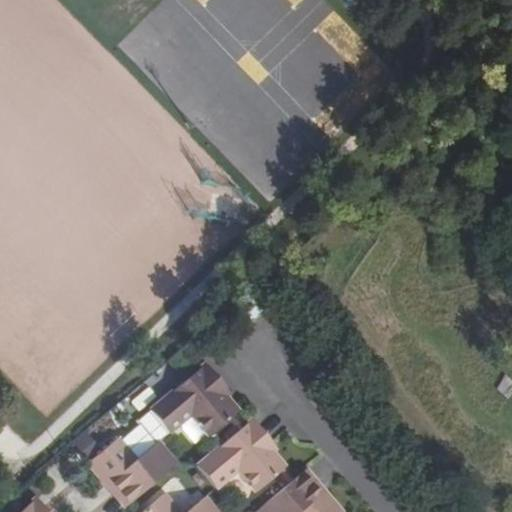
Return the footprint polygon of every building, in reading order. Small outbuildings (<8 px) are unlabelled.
[(246,325),(262,309),(248,294),(233,309),(232,309),(246,325)] [(199,370),(223,398),(227,394),(203,366),(199,370)] [(207,437),(234,415),(236,413),(223,398),(199,370),(195,373),(148,412),(166,434),(187,414),(207,437)] [(273,450),(249,421),(245,424),(270,453),(273,450)] [(253,493),(280,471),(283,468),(270,453),(245,424),(243,426),(195,468),(214,489),(234,471),(253,493)] [(106,481),(126,506),(128,504),(175,464),(157,442),(134,460),(115,439),(91,459),(85,465),(102,483),(106,481)] [(323,498),(301,474),(290,483),(255,511),(338,511),(325,496),(323,498)] [(214,511),(203,497),(184,511),(177,511),(162,495),(141,511),(214,511)] [(29,502),(37,511),(44,511),(33,499),(29,502)] [(37,511),(29,502),(24,507),(17,511),(37,511)]
